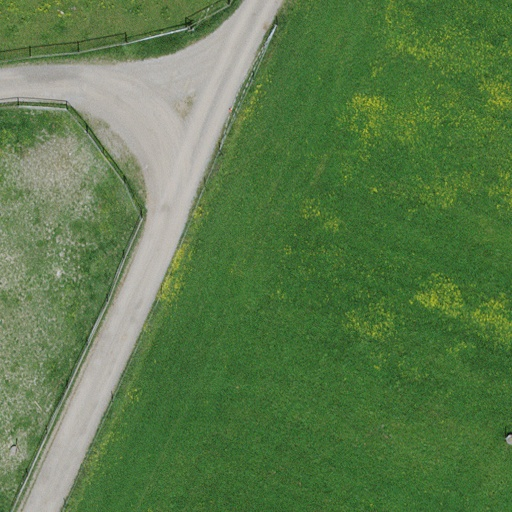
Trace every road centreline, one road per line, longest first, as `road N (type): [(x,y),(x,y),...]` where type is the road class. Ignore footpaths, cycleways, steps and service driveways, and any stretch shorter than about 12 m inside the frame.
road 1 (track): [(273,0),(50,511)]
road 2 (track): [(226,104),(164,77),(0,96)]
